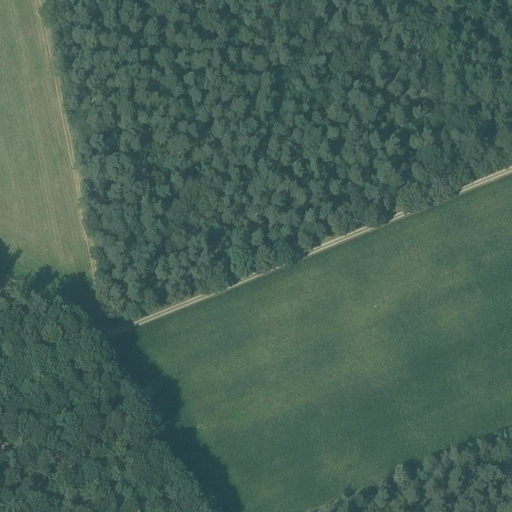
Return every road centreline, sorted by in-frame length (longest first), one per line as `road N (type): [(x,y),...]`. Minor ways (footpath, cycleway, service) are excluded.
road 1 (track): [(0,378),(511,165)]
road 2 (track): [(226,0),(272,265)]
road 3 (track): [(90,340),(199,511)]
road 4 (track): [(423,0),(448,190)]
